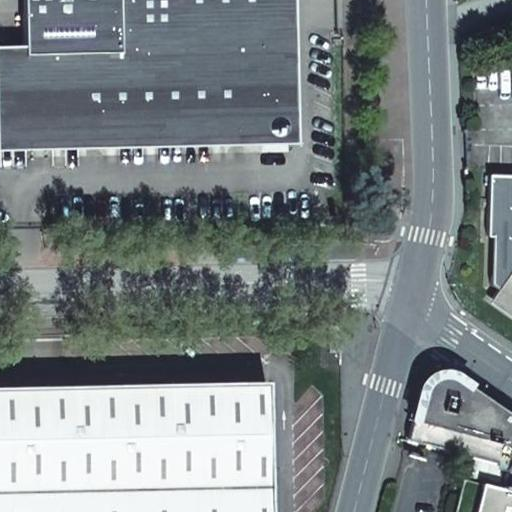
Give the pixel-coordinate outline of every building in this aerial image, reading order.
[(21,0),(22,48),(22,55),(0,55),(0,70),(2,140),(75,138),(237,134),(237,81),(245,81),(244,60),(236,60),(236,51),(262,51),(261,0),(21,0)] [(237,81),(237,134),(75,138),(2,140),(0,70),(0,55),(22,55),(22,48),(0,49),(0,147),(291,141),(288,0),(261,0),(262,51),(236,51),(236,60),(244,60),(245,81),(237,81)] [(511,174),(490,175),(490,237),(495,237),(490,285),(497,290),(491,298),(511,312),(511,174)] [(327,326),(327,353),(340,353),(340,326),(327,326)] [(418,409),(410,441),(501,466),(507,469),(511,462),(511,456),(510,455),(511,451),(511,417),(469,388),(468,390),(455,381),(449,378),(439,379),(433,381),(428,387),(425,393),(421,409),(418,409)] [(268,511),(265,381),(0,386),(0,511),(268,511)] [(511,511),(511,491),(510,491),(511,486),(499,483),(497,487),(461,478),(452,511),(511,511)]
